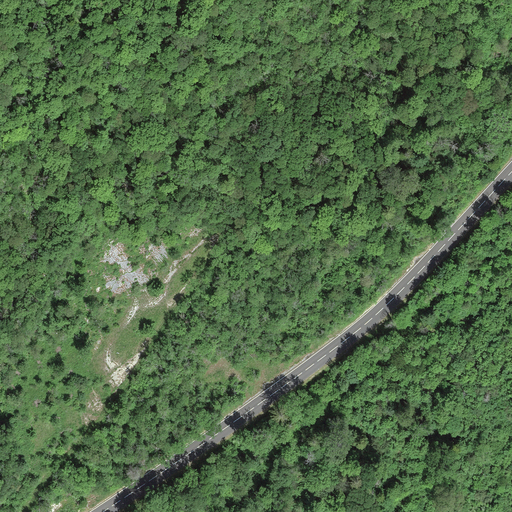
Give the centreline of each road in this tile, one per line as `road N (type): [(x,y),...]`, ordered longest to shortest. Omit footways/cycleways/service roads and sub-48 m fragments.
road 1 (track): [(26,511),(227,237),(275,156),(422,0)]
road 2 (tertiary): [(511,176),(418,273),(261,402),(105,511)]
